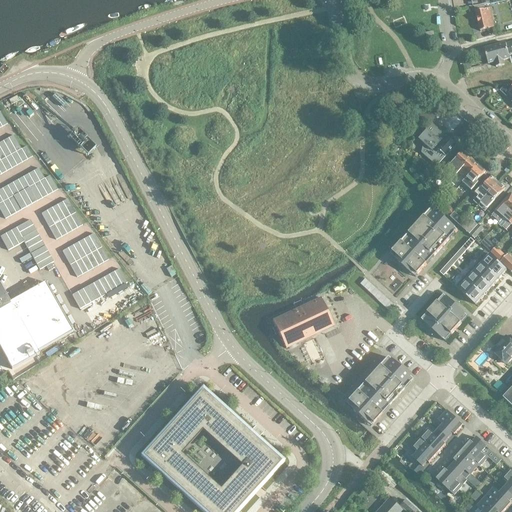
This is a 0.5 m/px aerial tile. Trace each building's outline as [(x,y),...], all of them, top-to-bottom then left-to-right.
[(481,31),(495,28),(490,8),(476,12),(481,31)] [(506,43),(485,49),(489,64),(495,63),(496,67),(504,65),(503,61),(510,59),(509,56),(511,55),(511,42),(506,44),(506,43)] [(113,62),(113,61),(125,71),(125,75),(125,71),(126,69),(130,69),(129,68),(126,69),(114,60),(114,56),(113,56),(114,60),(113,60),(113,61),(112,61),(109,62),(112,62),(113,62)] [(511,84),(505,86),(500,91),(507,97),(509,94),(511,96),(511,84)] [(130,94),(139,101),(139,105),(140,105),(139,101),(140,100),(144,99),(140,99),(140,100),(131,93),(130,89),(130,93),(130,94),(129,94),(126,95),(129,95),(130,95),(130,94)] [(17,96),(14,98),(9,100),(11,106),(20,101),(17,96)] [(242,113),(255,120),(256,123),(257,123),(256,120),(256,118),(260,117),(256,118),(243,111),(242,107),(243,111),(242,111),(242,113),(238,114),(242,113)] [(143,128),(143,127),(156,136),(156,140),(157,140),(156,136),(157,134),(161,133),(160,133),(157,134),(157,135),(144,126),(144,122),(143,122),(144,126),(143,127),(139,128),(140,129),(143,128)] [(215,128),(228,135),(229,139),(228,135),(229,134),(233,133),(233,132),(229,133),(229,134),(216,126),(215,122),(216,126),(215,127),(215,128),(211,129),(215,128)] [(447,139),(441,134),(432,126),(427,132),(422,154),(429,160),(437,167),(441,162),(446,157),(456,145),(448,138),(447,139)] [(88,155),(96,147),(78,129),(70,137),(88,155)] [(174,136),(186,145),(186,149),(187,149),(186,145),(187,144),(191,143),(187,143),(187,144),(175,135),(175,134),(175,131),(174,131),(175,135),(174,136),(170,137),(174,136)] [(21,150),(13,136),(8,139),(16,153),(21,150)] [(16,153),(8,139),(3,142),(11,156),(16,153)] [(11,156),(3,142),(0,143),(0,148),(6,158),(11,156)] [(203,150),(215,159),(215,163),(216,163),(215,159),(216,158),(220,157),(216,157),(216,158),(204,149),(204,148),(204,145),(204,148),(204,149),(203,150),(199,151),(203,150)] [(26,147),(21,150),(27,160),(32,157),(26,147)] [(27,160),(21,150),(16,153),(22,163),(27,160)] [(464,151),(455,160),(454,159),(451,163),(452,164),(448,169),(445,166),(440,172),(443,175),(448,170),(455,176),(471,158),(464,151)] [(22,163),(16,153),(11,156),(17,166),(22,163)] [(17,166),(11,156),(6,158),(12,169),(17,166)] [(12,169),(6,158),(0,161),(6,172),(12,169)] [(471,158),(455,176),(456,177),(459,174),(465,180),(479,165),(471,158)] [(479,165),(465,180),(463,183),(472,191),(479,183),(478,181),(486,172),(479,165)] [(230,173),(243,181),(243,185),(243,181),(244,180),(247,179),(247,178),(244,180),(243,180),(231,172),(230,168),(230,172),(230,173),(226,174),(230,173)] [(39,169),(34,172),(40,182),(45,179),(39,169)] [(40,182),(34,172),(28,174),(34,185),(40,182)] [(34,185),(28,174),(23,177),(29,188),(34,185)] [(50,176),(45,179),(53,193),(58,190),(50,176)] [(29,188),(23,177),(18,180),(24,191),(29,188)] [(474,202),(478,206),(499,183),(492,177),(483,187),(481,185),(473,195),(477,199),(474,202)] [(45,179),(40,182),(47,196),(53,193),(45,179)] [(24,191),(18,180),(13,183),(19,194),(24,191)] [(40,182),(34,185),(42,199),(47,196),(40,182)] [(19,194),(13,183),(7,186),(13,197),(19,194)] [(499,183),(478,206),(485,212),(505,189),(499,183)] [(34,185),(29,188),(37,202),(42,199),(34,185)] [(13,197),(7,186),(2,189),(8,200),(13,197)] [(29,188),(24,191),(32,205),(37,202),(29,188)] [(8,200),(2,189),(0,190),(0,197),(3,203),(8,200)] [(24,191),(19,194),(26,208),(32,205),(24,191)] [(19,194),(13,197),(21,211),(26,208),(19,194)] [(504,218),(511,208),(511,195),(511,194),(492,216),(496,219),(500,223),(504,218)] [(13,197),(8,200),(16,214),(21,211),(13,197)] [(8,200),(3,203),(11,216),(16,214),(8,200)] [(68,200),(62,203),(70,216),(75,213),(68,200)] [(3,203),(0,204),(0,209),(5,219),(11,216),(3,203)] [(62,203),(57,205),(65,219),(70,216),(62,203)] [(57,205),(52,208),(60,222),(65,219),(57,205)] [(452,215),(455,212),(447,205),(444,208),(452,215)] [(52,208),(47,211),(54,225),(60,222),(52,208)] [(434,257),(445,245),(450,240),(447,238),(453,231),(455,233),(458,231),(432,208),(430,210),(432,213),(427,219),(425,217),(409,234),(411,236),(404,244),(402,242),(393,252),(400,258),(397,261),(409,271),(411,269),(418,275),(427,265),(425,263),(432,255),(434,257)] [(511,208),(504,218),(508,221),(503,227),(506,231),(511,224),(511,208)] [(47,211),(41,214),(49,228),(54,225),(47,211)] [(75,213),(70,216),(77,229),(82,226),(75,213)] [(456,213),(452,218),(461,226),(465,222),(456,213)] [(70,216),(65,219),(72,232),(77,229),(70,216)] [(65,219),(60,222),(66,235),(72,232),(65,219)] [(465,222),(461,226),(469,233),(477,224),(472,220),(468,225),(465,222)] [(16,228),(19,234),(33,226),(30,221),(16,228)] [(60,222),(54,225),(61,237),(66,235),(60,222)] [(54,225),(49,228),(56,240),(61,237),(54,225)] [(470,234),(474,237),(482,228),(478,225),(470,234)] [(19,234),(22,239),(36,231),(33,226),(19,234)] [(16,228),(11,231),(19,245),(24,242),(22,239),(19,234),(16,228)] [(11,231),(6,234),(13,248),(19,245),(11,231)] [(24,242),(25,244),(39,236),(36,231),(22,239),(24,242)] [(6,234),(0,237),(8,251),(13,248),(6,234)] [(94,234),(89,237),(96,251),(102,248),(94,234)] [(25,244),(28,249),(42,242),(39,236),(25,244)] [(89,237),(83,240),(91,254),(96,251),(89,237)] [(495,249),(500,244),(495,239),(492,243),(486,238),(481,243),(492,253),(495,249)] [(471,239),(463,247),(467,250),(475,242),(471,239)] [(83,240),(78,243),(86,257),(91,254),(83,240)] [(28,249),(31,255),(45,247),(42,242),(28,249)] [(78,243),(73,246),(80,260),(86,257),(78,243)] [(73,246),(67,249),(75,263),(80,260),(73,246)] [(31,255),(34,260),(48,252),(45,247),(31,255)] [(463,247),(455,256),(459,259),(467,250),(463,247)] [(102,248),(96,251),(103,263),(108,260),(102,248)] [(67,249),(62,252),(70,266),(75,263),(67,249)] [(506,258),(495,249),(492,253),(501,261),(502,262),(506,258)] [(96,251),(91,254),(98,266),(103,263),(96,251)] [(485,251),(477,260),(499,279),(507,271),(485,251)] [(34,260),(37,265),(51,257),(48,252),(34,260)] [(91,254),(86,257),(93,269),(98,266),(91,254)] [(506,258),(502,262),(511,271),(511,269),(511,258),(508,255),(506,258)] [(455,256),(448,264),(452,267),(459,259),(455,256)] [(37,265),(40,270),(54,263),(51,257),(37,265)] [(86,257),(80,260),(87,272),(93,269),(86,257)] [(80,260),(75,263),(82,275),(87,272),(80,260)] [(478,262),(471,270),(491,288),(499,279),(477,260),(477,261),(478,262)] [(75,263),(70,266),(77,278),(82,275),(75,263)] [(448,264),(440,273),(444,276),(452,267),(448,264)] [(119,269),(114,272),(122,286),(127,283),(119,269)] [(471,270),(464,278),(484,296),(491,288),(471,270)] [(114,272),(109,275),(116,289),(122,286),(114,272)] [(109,275),(103,278),(111,292),(116,289),(109,275)] [(103,278),(98,281),(106,295),(111,292),(103,278)] [(464,278),(456,287),(476,305),(484,296),(464,278)] [(395,306),(365,279),(360,284),(390,311),(393,307),(395,306)] [(98,281),(93,284),(101,298),(106,295),(98,281)] [(46,282),(11,302),(38,351),(74,332),(46,282)] [(0,346),(13,369),(40,354),(38,351),(11,302),(0,283),(0,346)] [(93,284),(88,287),(95,301),(101,298),(93,284)] [(88,287),(82,290),(90,304),(95,301),(88,287)] [(82,290),(77,293),(85,307),(90,304),(82,290)] [(77,293),(72,296),(80,310),(85,307),(77,293)] [(430,315),(424,322),(443,340),(450,333),(452,335),(462,324),(460,322),(466,315),(446,297),(440,304),(438,302),(428,314),(430,315)] [(321,298),(273,321),(286,349),(334,326),(321,298)] [(119,317),(98,329),(103,337),(124,325),(119,317)] [(511,342),(506,337),(492,351),(506,364),(511,358),(511,342)] [(354,408),(352,410),(363,421),(366,418),(373,424),(382,414),(379,412),(387,404),(389,406),(404,389),(402,387),(408,381),(410,383),(412,380),(387,358),(385,360),(387,362),(381,369),(379,367),(364,383),(366,386),(359,394),(357,392),(347,402),(354,408)] [(511,388),(503,398),(511,405),(511,388)] [(203,392),(144,457),(205,511),(236,511),(281,462),(203,392)] [(443,425),(439,430),(449,439),(453,434),(455,436),(463,426),(447,411),(438,421),(443,425)] [(428,429),(420,438),(438,454),(446,445),(444,443),(449,439),(439,430),(434,435),(428,429)] [(420,438),(412,448),(418,453),(412,459),(422,468),(428,462),(429,464),(438,454),(420,438)] [(493,453),(487,447),(479,440),(477,438),(472,443),(471,442),(462,451),(480,467),(488,458),(493,453)] [(462,451),(454,460),(456,462),(451,467),(461,476),(465,471),(470,475),(478,466),(480,467),(462,451)] [(467,481),(461,476),(451,467),(447,472),(445,470),(436,480),(454,496),(467,481)] [(511,469),(502,479),(507,483),(503,488),(511,496),(511,469)] [(498,492),(494,488),(485,498),(501,511),(504,511),(511,504),(509,503),(511,499),(511,496),(503,488),(498,492)] [(472,497),(477,500),(481,493),(476,491),(472,497)] [(501,511),(485,498),(477,507),(482,511),(501,511)] [(389,499),(377,511),(401,511),(402,511),(389,499)] [(400,507),(405,511),(417,511),(405,501),(400,507)]
